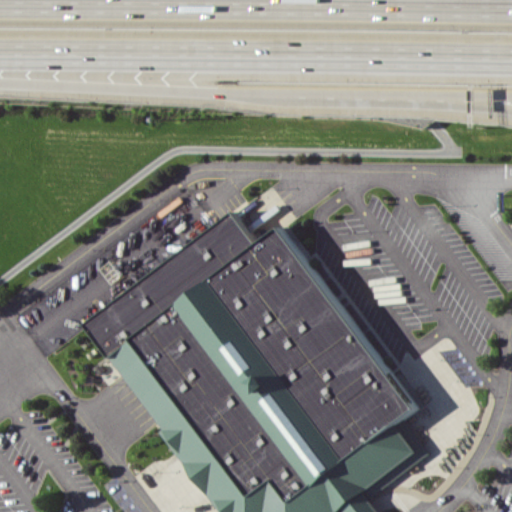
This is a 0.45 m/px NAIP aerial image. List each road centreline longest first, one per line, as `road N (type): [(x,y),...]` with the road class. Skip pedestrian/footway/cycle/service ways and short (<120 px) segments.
road 1 (motorway): [(0,53),(511,56)]
road 2 (motorway): [(511,4),(0,1)]
road 3 (motorway): [(0,80),(297,93)]
road 4 (motorway): [(297,93),(511,108)]
road 5 (motorway): [(297,93),(511,95)]
